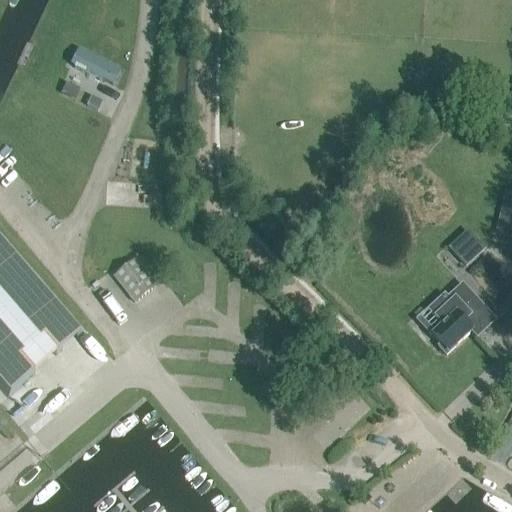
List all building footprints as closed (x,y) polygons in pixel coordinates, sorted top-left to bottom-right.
[(73,50),(67,69),(115,83),(120,65),(73,50)] [(101,104),(91,99),(87,107),(97,112),(101,104)] [(511,195),(504,194),(495,233),(511,237),(511,195)] [(464,268),(484,249),(466,230),(446,248),(464,268)] [(0,391),(7,400),(83,334),(0,238),(0,391)] [(154,287),(133,262),(113,279),(133,304),(154,287)] [(440,346),(438,348),(446,356),(455,347),(471,333),(476,339),(491,326),(479,313),(483,309),(462,286),(447,300),(444,296),(428,311),(439,322),(427,332),(434,340),(435,339),(440,346)]
